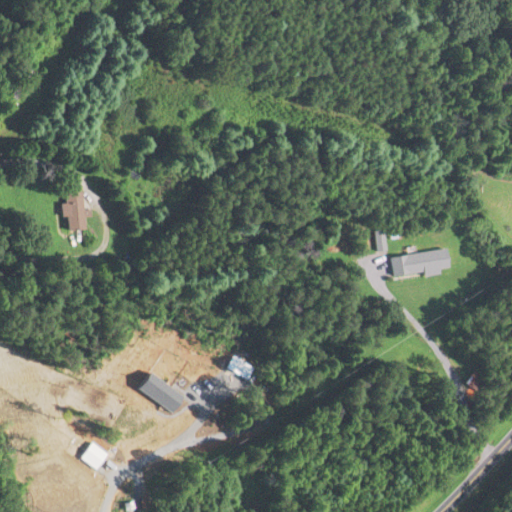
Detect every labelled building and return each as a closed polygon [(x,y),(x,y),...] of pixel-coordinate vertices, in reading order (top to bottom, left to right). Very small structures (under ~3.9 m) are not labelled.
[(7,96),(16,101),(21,91),(27,94),(39,72),(26,64),(7,96)] [(64,234),(85,232),(81,192),(60,194),(64,234)] [(387,256),(390,278),(446,271),(444,249),(387,256)] [(478,392),(485,376),(471,369),(464,385),(478,392)] [(138,511),(136,502),(119,507),(120,511),(138,511)]
